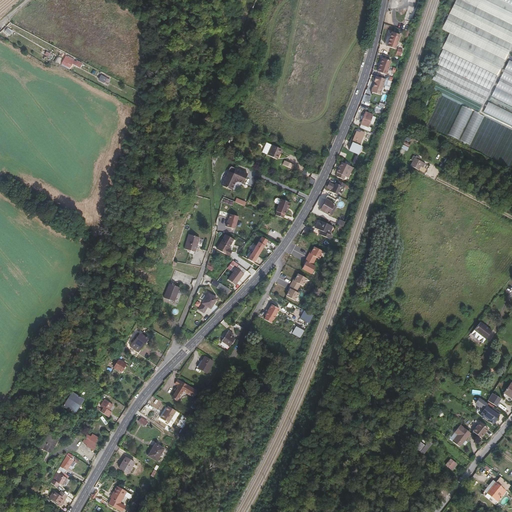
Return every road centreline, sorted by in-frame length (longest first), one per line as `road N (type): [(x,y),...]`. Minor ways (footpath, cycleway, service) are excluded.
road 1 (secondary): [(74,511),(148,389),(252,283),(299,221),(361,85),(383,0)]
road 2 (track): [(163,372),(215,232),(209,138),(258,0)]
road 3 (track): [(136,511),(278,271),(277,254)]
